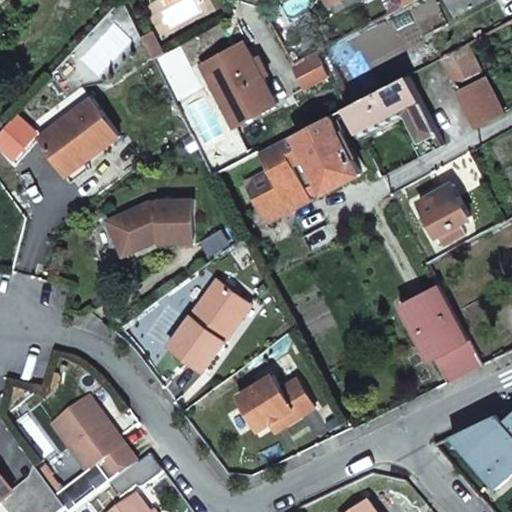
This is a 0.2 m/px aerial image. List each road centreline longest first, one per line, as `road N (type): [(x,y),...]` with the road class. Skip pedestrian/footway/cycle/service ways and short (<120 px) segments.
road 1 (residential): [(230,511),(109,348),(20,325)]
road 2 (unknown): [(511,117),(332,213)]
road 3 (residential): [(399,436),(246,511)]
road 4 (residential): [(511,380),(399,436)]
